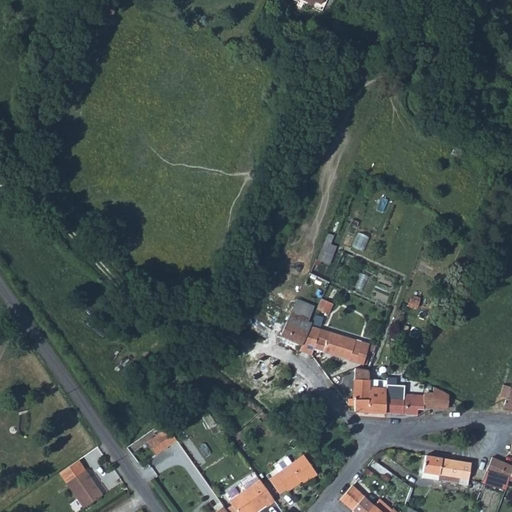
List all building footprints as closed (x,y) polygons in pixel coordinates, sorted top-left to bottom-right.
[(397,232),(407,210),(392,204),(382,226),(397,232)] [(323,241),(321,247),(327,249),(329,244),(323,241)] [(327,249),(321,247),(316,258),(327,263),(332,252),(327,249)] [(309,273),(304,283),(316,288),(320,278),(309,273)] [(297,299),(293,306),(313,315),(316,308),(297,299)] [(321,299),(316,310),(329,315),(334,304),(321,299)] [(293,306),(280,336),(301,346),(306,334),(310,325),(311,324),(309,323),(313,315),(293,306)] [(310,325),(306,334),(325,341),(329,331),(310,325)] [(306,334),(301,346),(299,352),(311,357),(314,349),(324,352),(324,353),(347,361),(354,339),(329,331),(325,341),(306,334)] [(354,339),(347,361),(355,363),(361,365),(363,359),(357,357),(358,354),(355,352),(359,341),(354,339)] [(368,344),(359,341),(355,352),(358,354),(357,357),(363,359),(368,344)] [(247,354),(239,374),(251,379),(259,359),(247,354)] [(270,363),(259,359),(251,379),(265,385),(274,365),(271,364),(270,363)] [(348,400),(348,406),(354,407),(354,411),(385,413),(385,396),(386,389),(385,388),(376,388),(376,373),(368,371),(354,369),(353,377),(353,400),(348,400)] [(506,396),(501,410),(506,411),(511,411),(511,387),(503,384),(500,393),(506,396)] [(432,394),(431,394),(431,408),(447,408),(448,394),(435,387),(433,386),(432,394)] [(386,389),(385,396),(403,397),(404,395),(403,391),(397,391),(395,389),(386,389)] [(422,408),(431,408),(431,394),(423,394),(423,395),(422,403),(422,408)] [(385,396),(385,413),(416,415),(416,409),(422,410),(422,408),(422,403),(423,395),(404,395),(403,397),(385,396)] [(176,439),(168,427),(156,436),(164,448),(176,439)] [(164,448),(156,436),(147,442),(156,454),(164,448)] [(288,466),(269,480),(279,493),(285,489),(287,491),(306,478),(308,480),(316,474),(303,456),(288,466)] [(452,460),(424,456),(423,472),(422,477),(457,482),(458,477),(467,478),(469,462),(452,460)] [(479,468),(509,480),(511,471),(511,466),(505,464),(493,459),(488,457),(483,458),(479,468)] [(57,474),(65,484),(83,472),(76,461),(57,474)] [(83,472),(65,484),(83,510),(101,498),(83,472)] [(260,480),(242,493),(255,511),(265,505),(267,507),(275,501),(260,480)] [(373,504),(352,486),(341,500),(354,511),(398,511),(393,508),(391,509),(379,499),(373,504)] [(255,511),(242,493),(230,501),(232,505),(235,508),(237,511),(255,511)]
